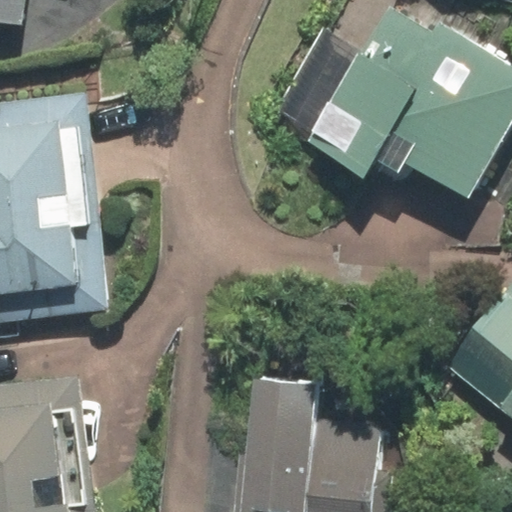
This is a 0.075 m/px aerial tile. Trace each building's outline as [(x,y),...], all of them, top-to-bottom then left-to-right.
[(46,0),(0,0),(0,12),(44,17),(46,0)] [(402,2),(342,107),(327,135),(393,172),(408,144),(494,192),(511,158),(511,47),(463,20),(456,33),(402,2)] [(0,98),(0,316),(14,315),(11,289),(119,276),(96,87),(0,98)] [(511,294),(459,373),(511,409),(511,294)] [(425,511),(434,370),(271,361),(262,511),(425,511)] [(0,511),(86,511),(73,399),(0,407),(0,511)]
